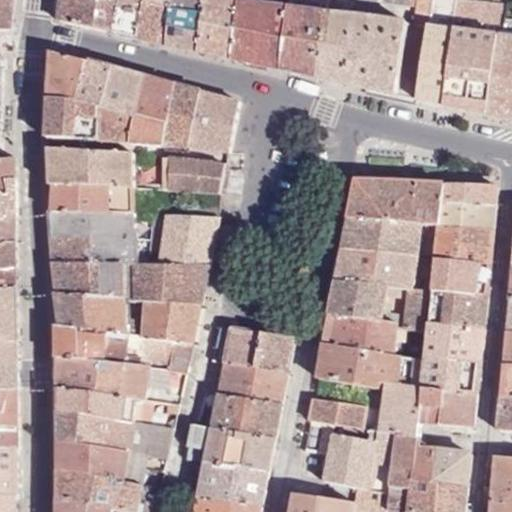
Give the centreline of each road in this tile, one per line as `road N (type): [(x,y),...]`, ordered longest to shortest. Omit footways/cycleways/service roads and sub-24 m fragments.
road 1 (primary): [(46,31),(37,201),(40,511)]
road 2 (residential): [(309,330),(220,302),(269,86)]
road 3 (residential): [(511,147),(485,441)]
road 4 (tertiary): [(46,31),(269,86)]
road 5 (residential): [(356,109),(309,330)]
road 6 (residential): [(309,330),(280,511)]
road 7 (tertiary): [(356,109),(511,147)]
